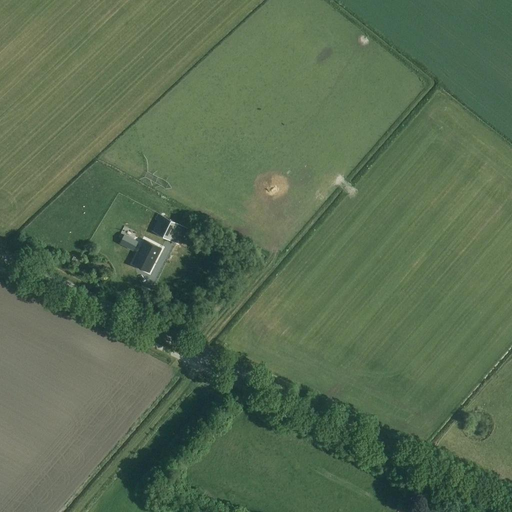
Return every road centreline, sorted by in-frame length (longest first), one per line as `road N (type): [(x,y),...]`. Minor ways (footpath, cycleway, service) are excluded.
road 1 (tertiary): [(511,506),(0,252)]
road 2 (track): [(77,511),(184,387),(194,364)]
